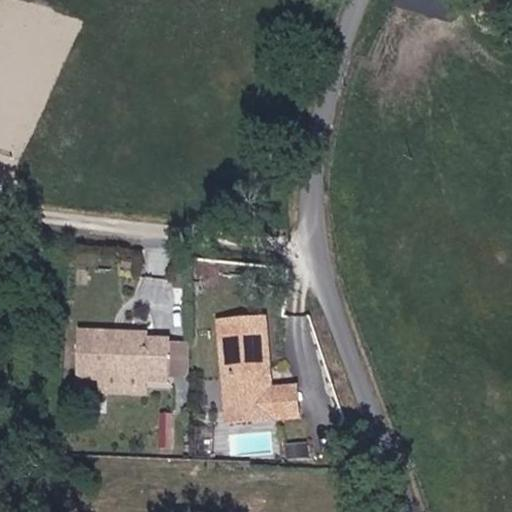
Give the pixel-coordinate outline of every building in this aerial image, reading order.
[(398,0),(451,16),(456,0),(398,0)] [(276,418),(274,388),(270,321),(223,324),(229,414),(253,412),(253,423),(276,422),(276,418)] [(150,338),(150,334),(83,331),(81,381),(103,382),(104,372),(148,374),(147,383),(171,384),(173,340),(150,338)] [(300,386),(274,388),(276,418),(276,422),(302,420),(300,386)] [(230,425),(253,423),(253,412),(229,414),(230,425)]
